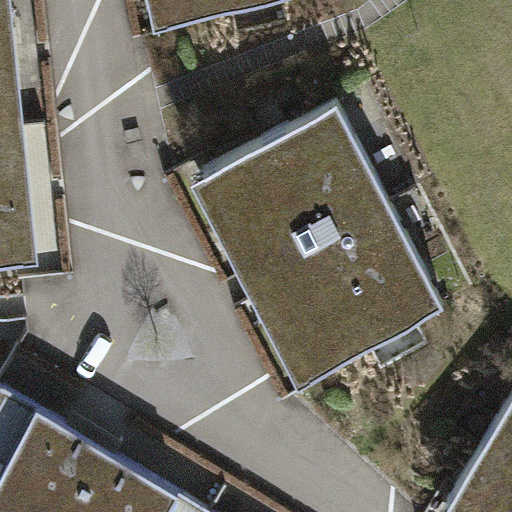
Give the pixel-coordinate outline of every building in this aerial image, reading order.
[(0,0),(0,120),(29,117),(15,0),(0,0)] [(172,0),(176,18),(253,0),(172,0)] [(203,173),(307,373),(440,304),(336,104),(203,173)] [(0,120),(0,264),(44,259),(29,117),(0,120)] [(0,372),(0,511),(210,511),(235,471),(18,342),(0,372)] [(511,511),(511,408),(449,511),(511,511)] [(210,511),(303,511),(235,471),(210,511)]
